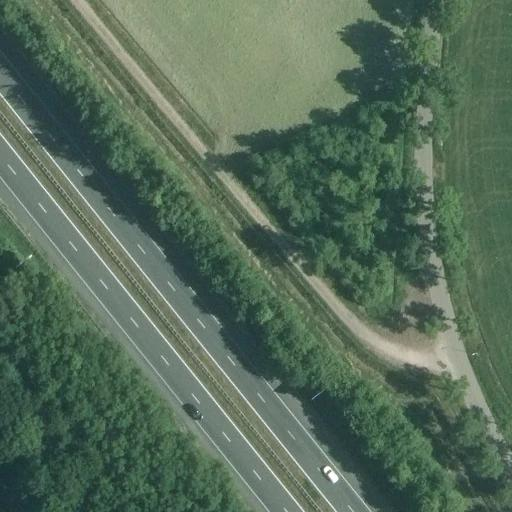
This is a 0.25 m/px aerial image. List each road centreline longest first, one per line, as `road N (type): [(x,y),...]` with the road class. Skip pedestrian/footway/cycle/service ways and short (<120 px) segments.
road 1 (motorway): [(349,511),(0,78)]
road 2 (track): [(79,0),(353,324),(374,343),(418,361),(456,359)]
road 3 (unclassified): [(511,472),(456,359),(430,252),(419,170),(424,0)]
road 4 (motorway): [(0,165),(278,511)]
road 5 (track): [(138,511),(0,353)]
